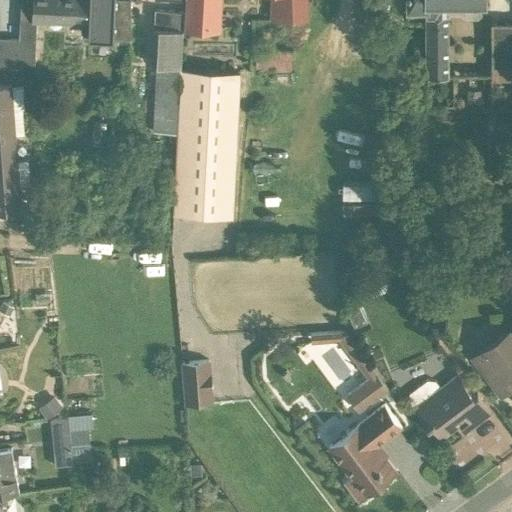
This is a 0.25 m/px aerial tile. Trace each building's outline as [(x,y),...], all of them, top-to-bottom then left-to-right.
[(61,25),(62,20),(89,21),(88,36),(114,37),(114,35),(130,36),(131,0),(35,0),(35,20),(48,20),(49,24),(53,27),(57,27),(61,25)] [(184,0),(184,10),(183,30),(217,30),(218,0),(270,0),(269,20),(307,18),(305,0),(184,0)] [(406,0),(407,9),(426,9),(426,75),(447,75),(447,3),(459,3),(459,13),(464,18),(477,18),(482,13),(482,3),(484,3),(483,0),(406,0)] [(181,68),(183,30),(184,10),(154,8),(154,27),(152,27),(151,65),(156,65),(153,131),(178,132),(181,68)] [(511,23),(491,23),(491,66),(511,66),(511,23)] [(0,67),(23,65),(24,39),(0,38),(0,67)] [(255,67),(291,69),(292,50),(257,47),(255,67)] [(8,68),(9,80),(22,78),(21,67),(8,68)] [(181,68),(178,132),(174,213),(233,216),(239,71),(181,68)] [(0,212),(21,211),(11,84),(0,84),(0,212)] [(467,102),(481,101),(480,89),(467,89),(467,102)] [(411,278),(422,266),(414,259),(403,271),(411,278)] [(13,305),(2,300),(0,304),(0,308),(9,313),(13,305)] [(347,313),(353,327),(365,322),(358,307),(347,313)] [(511,373),(511,327),(472,358),(501,395),(511,385),(511,382),(507,377),(511,373)] [(180,362),(184,404),(214,402),(210,359),(180,362)] [(345,394),(359,412),(388,389),(374,371),(345,394)] [(457,374),(441,386),(435,380),(428,379),(409,392),(409,400),(416,411),(427,426),(431,424),(440,436),(462,420),(459,416),(464,413),(473,426),(491,412),(478,393),(474,396),(457,374)] [(63,406),(54,395),(38,407),(46,418),(63,406)] [(352,476),(346,481),(359,498),(395,470),(376,445),(402,425),(385,404),(329,446),(352,476)] [(51,418),(55,453),(71,451),(68,416),(51,418)] [(89,427),(70,428),(71,443),(90,442),(89,427)] [(120,449),(120,462),(128,462),(128,449),(120,449)] [(190,464),(191,475),(202,474),(201,463),(190,464)] [(0,496),(20,493),(18,480),(0,483),(0,480),(0,496)]
